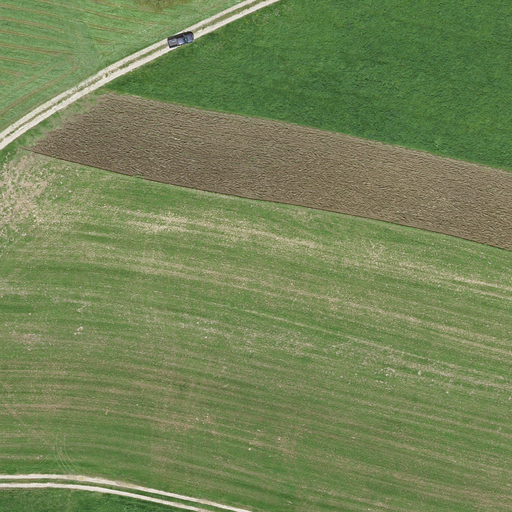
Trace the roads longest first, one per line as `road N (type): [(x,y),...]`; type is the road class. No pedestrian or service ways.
road 1 (track): [(0,142),(70,95),(262,0)]
road 2 (track): [(0,480),(76,479),(235,511)]
